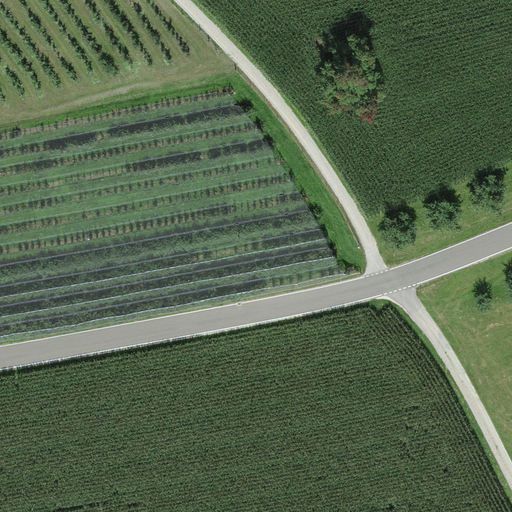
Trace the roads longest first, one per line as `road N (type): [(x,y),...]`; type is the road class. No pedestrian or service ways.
road 1 (track): [(185,0),(248,65),(352,208),(386,283),(418,313),(511,479)]
road 2 (unclassified): [(511,232),(386,283),(0,358)]
